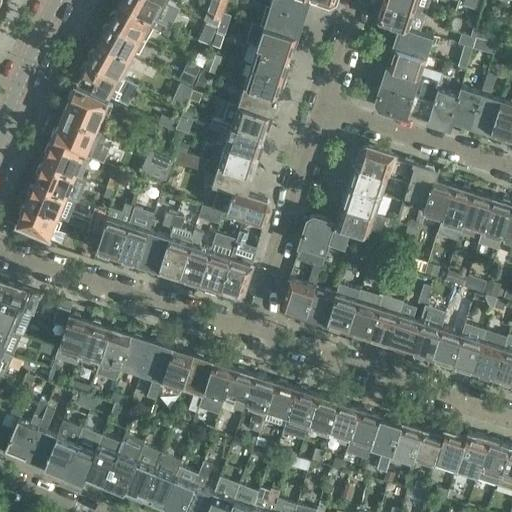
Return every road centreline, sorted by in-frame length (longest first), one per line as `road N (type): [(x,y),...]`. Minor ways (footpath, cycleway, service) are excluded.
road 1 (residential): [(251,327),(511,414)]
road 2 (residential): [(0,245),(251,327)]
road 3 (residential): [(251,327),(326,109)]
road 4 (residential): [(511,167),(326,109)]
road 5 (tertiary): [(0,127),(56,0)]
